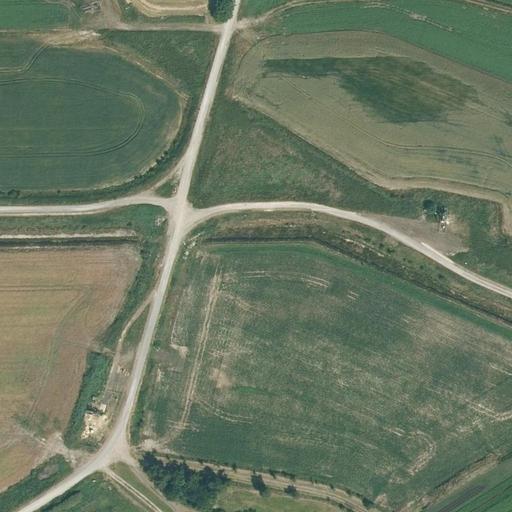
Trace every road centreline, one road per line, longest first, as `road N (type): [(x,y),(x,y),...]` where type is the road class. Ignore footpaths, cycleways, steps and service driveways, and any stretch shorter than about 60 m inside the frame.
road 1 (track): [(231,0),(118,425),(90,465),(18,511)]
road 2 (track): [(168,227),(226,208),(305,205),(387,229),(511,296)]
road 3 (track): [(0,205),(144,195),(174,202)]
road 4 (track): [(224,22),(254,23),(274,10),(343,0)]
